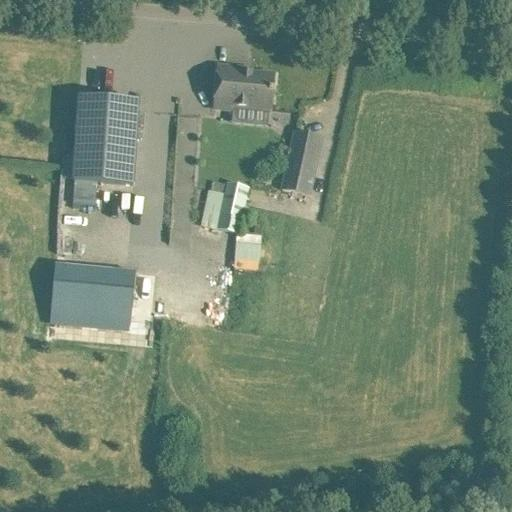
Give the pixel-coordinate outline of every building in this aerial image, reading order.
[(252,76),(243,75),(244,70),(218,67),(214,107),(271,112),(274,76),(252,74),(252,76)] [(79,99),(73,183),(133,187),(139,103),(79,99)] [(295,133),(290,152),(281,192),(309,198),(322,139),(295,133)] [(218,215),(241,220),(248,189),(226,183),(218,215)] [(238,234),(236,270),(261,271),(263,236),(238,234)] [(55,267),(51,314),(73,317),(131,322),(135,274),(78,269),(55,267)]
